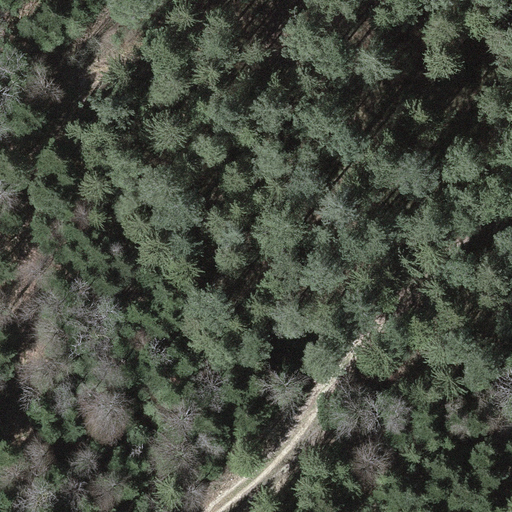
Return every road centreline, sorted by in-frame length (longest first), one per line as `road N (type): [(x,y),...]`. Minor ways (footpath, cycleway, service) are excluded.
road 1 (track): [(210,511),(299,428),(374,330),(463,237),(511,208)]
road 2 (track): [(62,108),(26,214),(26,352),(0,446)]
